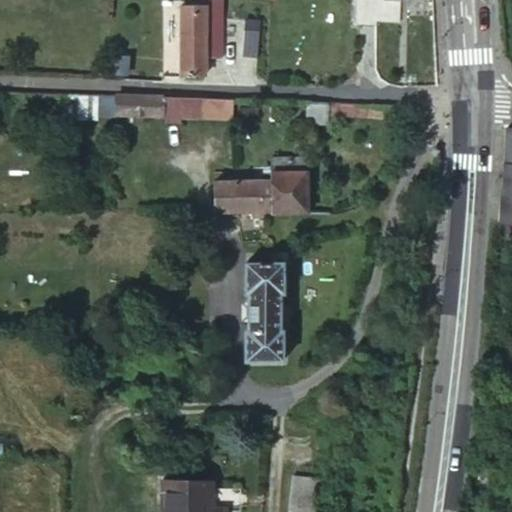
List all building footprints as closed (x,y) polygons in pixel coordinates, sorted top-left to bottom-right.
[(384,12),(383,0),(341,0),(341,17),(359,17),(359,13),(384,12)] [(156,22),(157,49),(181,49),(181,29),(180,20),(156,22)] [(240,25),(221,26),(220,67),(242,66),(240,25)] [(245,25),(242,57),(255,58),(257,25),(245,25)] [(181,49),(183,63),(200,62),(198,28),(181,29),(181,49)] [(157,49),(159,80),(183,81),(183,63),(181,49),(157,49)] [(214,101),(89,96),(86,123),(213,126),(214,101)] [(356,107),(294,104),(294,129),(316,130),(316,118),(354,118),(356,107)] [(511,141),(483,140),(478,226),(493,227),(511,225),(511,200),(508,200),(509,185),(511,185),(511,141)] [(297,227),(298,173),(259,171),(258,195),(217,194),(216,187),(197,186),(198,222),(297,227)] [(275,293),(275,270),(230,270),(231,285),(241,286),(242,309),(231,310),(230,336),(240,338),(240,358),(229,358),(229,374),(274,375),(276,345),(265,345),(267,292),(275,293)] [(147,511),(163,511),(164,488),(148,487),(147,511)] [(163,511),(199,511),(201,489),(164,488),(163,511)]
